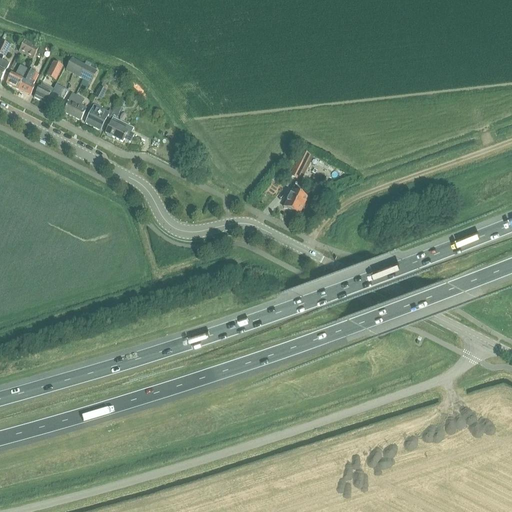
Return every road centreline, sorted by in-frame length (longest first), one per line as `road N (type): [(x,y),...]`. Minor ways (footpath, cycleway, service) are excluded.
road 1 (tertiary): [(489,345),(249,224),(178,230),(140,183),(0,113)]
road 2 (motorway): [(0,441),(193,383),(511,267)]
road 3 (motorway): [(511,227),(177,348),(0,399)]
road 4 (unclassified): [(21,511),(98,495),(444,379),(489,345)]
road 5 (track): [(311,241),(366,197),(511,142)]
